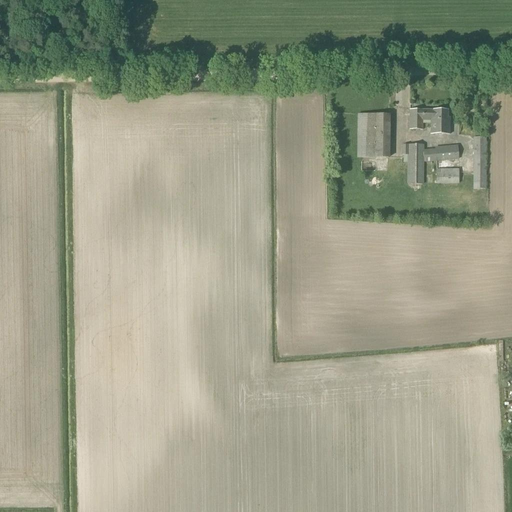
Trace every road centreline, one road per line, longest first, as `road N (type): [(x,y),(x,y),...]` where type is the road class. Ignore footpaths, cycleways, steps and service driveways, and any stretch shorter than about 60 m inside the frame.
road 1 (track): [(0,78),(360,72)]
road 2 (unclassified): [(360,72),(511,70)]
